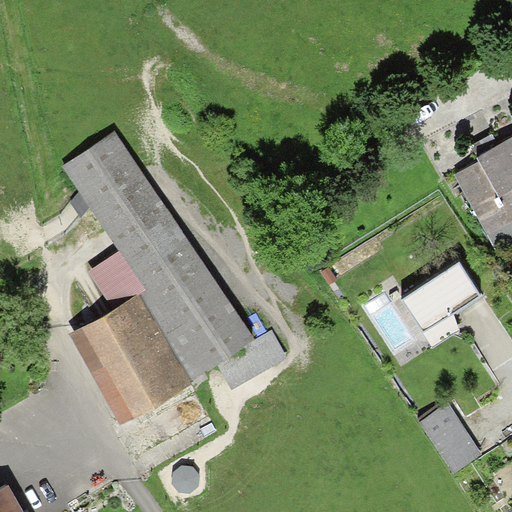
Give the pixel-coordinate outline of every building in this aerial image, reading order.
[(189,376),(197,371),(251,337),(118,128),(66,161),(146,286),(136,292),(189,376)] [(511,133),(499,141),(502,145),(500,146),(480,157),(457,170),(468,188),(472,186),(476,193),(491,219),(495,227),(511,217),(511,133)] [(473,144),(480,157),(500,146),(493,133),(473,144)] [(491,219),(476,193),(465,199),(480,225),(491,219)] [(511,217),(495,227),(502,240),(511,234),(511,217)] [(481,289),(459,256),(401,294),(423,327),(445,312),(481,289)] [(189,376),(136,292),(124,300),(85,325),(138,408),(173,386),(189,376)] [(456,329),(445,312),(423,327),(434,343),(456,329)] [(220,360),(232,382),(284,352),(272,330),(220,360)] [(420,419),(453,468),(479,451),(446,402),(420,419)] [(0,511),(22,511),(6,483),(0,485),(0,511)]
